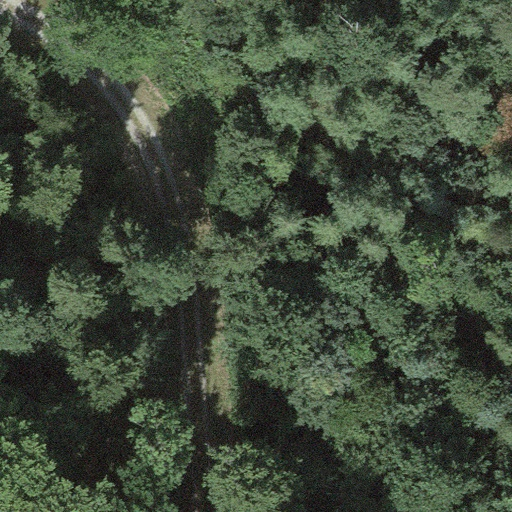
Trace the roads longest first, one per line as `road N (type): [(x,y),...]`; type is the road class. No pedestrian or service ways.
road 1 (track): [(210,511),(181,252),(154,161),(87,62),(0,2)]
road 2 (track): [(88,511),(194,370)]
